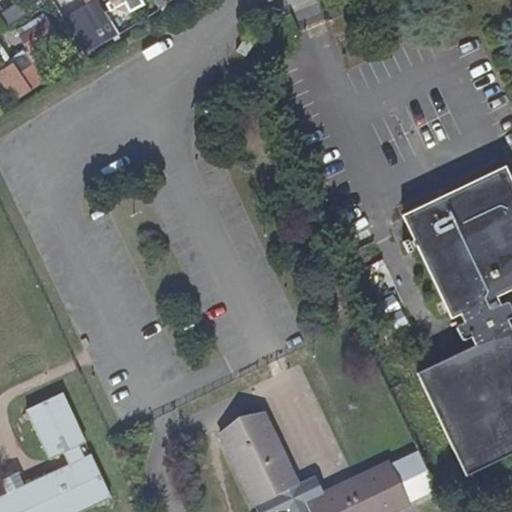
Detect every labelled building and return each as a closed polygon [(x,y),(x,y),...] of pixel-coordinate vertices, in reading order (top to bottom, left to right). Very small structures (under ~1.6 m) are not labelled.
[(108,0),(111,4),(119,0),(120,0),(129,17),(142,10),(136,0),(108,0)] [(98,2),(64,23),(86,59),(120,39),(98,2)] [(22,4),(0,17),(0,18),(6,29),(29,15),(22,4)] [(64,48),(43,15),(10,36),(31,68),(64,48)] [(13,66),(0,74),(0,89),(12,108),(32,95),(19,76),(13,66)] [(31,68),(19,76),(32,95),(44,87),(31,68)] [(511,179),(506,167),(404,215),(449,316),(459,311),(464,322),(454,326),(460,341),(470,336),(474,345),(420,373),(465,473),(511,451),(511,179)] [(389,330),(406,319),(390,295),(373,306),(389,330)] [(0,511),(77,511),(109,496),(88,455),(83,458),(76,445),(82,442),(57,393),(23,409),(47,458),(61,451),(68,465),(0,497),(0,511)] [(383,511),(408,499),(388,458),(323,491),(313,473),(295,482),(261,413),(238,415),(219,432),(257,511),(383,511)]
